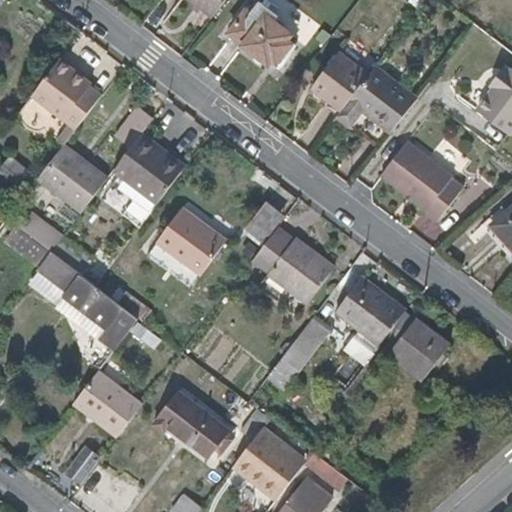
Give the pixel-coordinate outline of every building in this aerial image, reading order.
[(189,0),(212,17),(224,0),(189,0)] [(418,12),(427,0),(410,0),(408,4),(418,12)] [(279,56),(284,60),(298,41),(266,16),(270,9),(260,2),(253,11),(248,7),(230,31),(273,63),(279,56)] [(313,89),(341,111),(369,74),(341,52),(313,89)] [(278,67),(284,60),(279,56),(273,63),(278,67)] [(77,130),(103,96),(92,88),(80,79),(82,76),(59,60),(32,96),(77,130)] [(391,133),(419,98),(376,65),(369,74),(341,111),(337,116),(349,127),(351,125),(362,111),(390,133),(391,133)] [(511,131),(511,69),(511,68),(508,71),(505,68),(492,84),(495,87),(477,111),(509,135),(511,131)] [(80,79),(92,88),(94,85),(82,76),(80,79)] [(144,133),(154,119),(139,107),(117,137),(132,149),(144,133)] [(158,204),(184,169),(157,148),(160,145),(144,133),(132,149),(115,171),(158,204)] [(454,178),(408,143),(382,177),(428,212),(427,215),(439,224),(464,190),(453,180),(454,178)] [(83,214),(110,177),(67,144),(39,180),(83,214)] [(184,169),(187,166),(160,145),(157,148),(184,169)] [(11,156),(0,171),(0,181),(17,195),(34,174),(11,156)] [(280,224),(285,218),(267,204),(249,227),(267,241),(277,229),(280,224)] [(511,244),(494,224),(508,212),(503,207),(483,226),(511,257),(511,244)] [(511,208),(508,212),(494,224),(511,244),(511,208)] [(184,209),(157,243),(199,278),(227,242),(184,209)] [(298,238),(280,224),(277,229),(295,242),(298,238)] [(40,242),(53,252),(63,238),(50,228),(40,242)] [(277,229),(267,241),(254,259),(270,271),(260,284),(268,290),(266,294),(297,317),(336,267),(298,238),(295,242),(277,229)] [(53,252),(83,275),(95,258),(66,235),(63,238),(53,252)] [(65,297),(79,308),(96,285),(83,275),(53,252),(39,270),(42,272),(68,292),(65,297)] [(61,302),(65,297),(68,292),(42,272),(34,281),(61,302)] [(364,277),(337,312),(380,345),(408,310),(364,277)] [(139,318),(145,323),(153,311),(109,278),(102,289),(139,318)] [(258,288),(266,294),(268,290),(260,284),(258,288)] [(96,285),(79,308),(103,328),(99,334),(117,348),(139,318),(102,289),(96,285)] [(329,331),(313,318),(268,377),(284,389),(329,331)] [(453,344),(419,318),(392,353),(425,379),(453,344)] [(101,369),(74,404),(118,438),(145,403),(101,369)] [(356,397),(372,376),(367,372),(350,393),(356,397)] [(157,392),(149,402),(158,410),(167,399),(157,392)] [(180,392),(156,423),(166,431),(171,427),(208,456),(228,430),(180,392)] [(253,438),(265,424),(255,415),(243,428),(253,438)] [(244,473),(280,499),(303,468),(308,461),(281,441),(272,453),(264,446),(244,473)] [(101,457),(87,447),(68,473),(82,482),(101,457)] [(308,461),(303,468),(310,474),(314,470),(341,490),(351,479),(343,473),(314,452),(308,461)] [(310,479),(284,511),(319,511),(332,497),(310,479)] [(198,511),(212,494),(204,486),(184,511),(198,511)]
